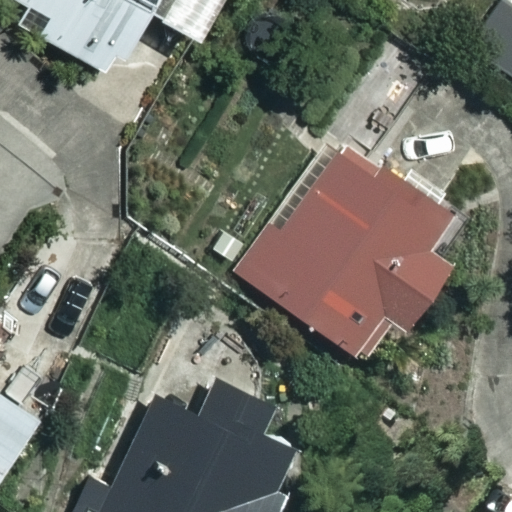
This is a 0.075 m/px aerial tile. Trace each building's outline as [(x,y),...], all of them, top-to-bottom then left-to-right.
[(20,0),(41,12),(34,25),(100,64),(137,0),(142,0),(189,27),(205,0),(20,0)] [(511,7),(500,0),(499,0),(471,43),(511,70),(511,7)] [(254,275),(357,349),(384,312),(403,326),(453,256),(426,237),(449,206),(353,138),(254,275)] [(212,382),(201,408),(172,396),(157,431),(130,420),(90,511),(269,511),(296,449),(269,438),(281,412),(212,382)] [(0,469),(37,415),(0,389),(0,469)]
